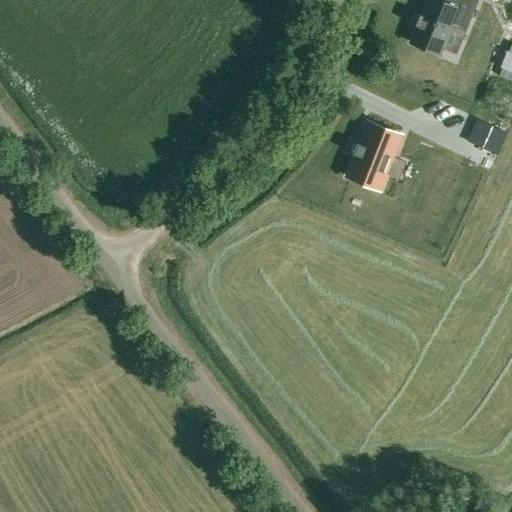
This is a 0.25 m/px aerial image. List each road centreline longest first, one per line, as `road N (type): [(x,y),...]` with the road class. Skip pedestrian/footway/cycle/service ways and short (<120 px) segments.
road 1 (unclassified): [(107,260),(258,150),(299,94),(337,0)]
road 2 (unclassified): [(298,511),(107,260)]
road 3 (unclassified): [(0,120),(107,260)]
